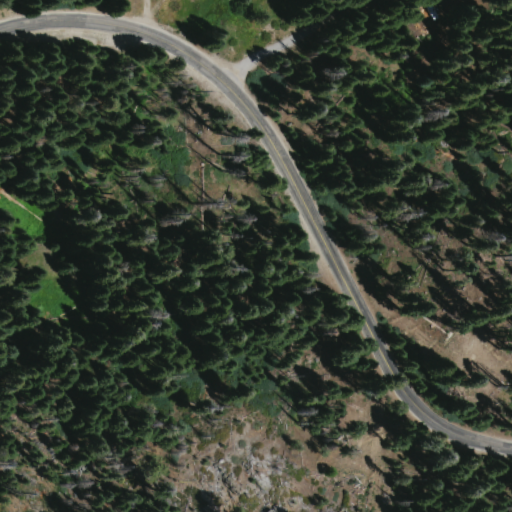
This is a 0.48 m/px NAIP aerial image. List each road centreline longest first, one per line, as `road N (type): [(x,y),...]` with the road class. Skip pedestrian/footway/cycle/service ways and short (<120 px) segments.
road 1 (tertiary): [(511,441),(430,406),(389,354),(287,160)]
road 2 (tertiary): [(287,160),(262,125),(175,47),(69,22),(0,43)]
road 3 (track): [(287,160),(398,0)]
